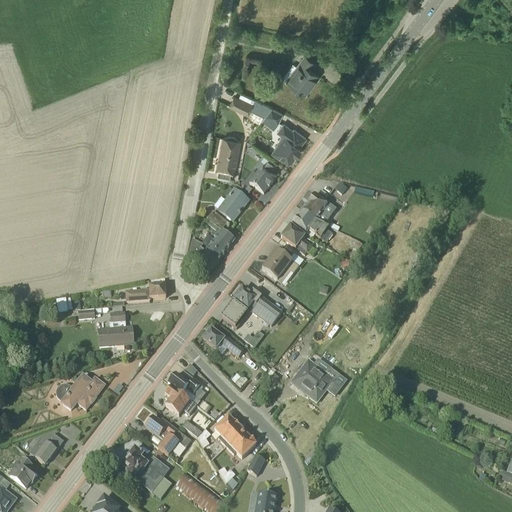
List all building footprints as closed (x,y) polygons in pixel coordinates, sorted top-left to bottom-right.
[(293,65),(282,79),(304,95),(319,75),(311,70),(316,64),(305,56),(296,67),(293,65)] [(234,97),(229,106),(248,115),(252,106),(234,97)] [(282,115),(270,109),(266,118),(277,124),(282,115)] [(283,137),(272,154),(288,165),(306,140),(282,123),(276,132),(283,137)] [(224,140),(216,177),(233,180),(241,143),(224,140)] [(268,160),(249,185),(262,196),(276,178),(269,173),(275,165),(268,160)] [(340,183),(328,202),(336,207),(343,196),(346,197),(351,189),(340,183)] [(217,212),(232,223),(247,203),(232,192),(217,212)] [(315,196),(302,213),(315,223),(328,206),(315,196)] [(315,223),(302,213),(292,226),(311,241),(315,237),(325,245),(332,237),(326,233),(328,230),(315,223)] [(215,230),(221,233),(228,226),(213,214),(207,222),(215,230)] [(304,239),(290,229),(281,241),(295,252),(297,249),(307,256),(312,249),(303,242),(304,239)] [(211,273),(233,243),(221,233),(215,230),(211,236),(216,239),(214,242),(208,238),(202,246),(193,241),(187,259),(196,266),(198,263),(211,273)] [(362,247),(348,240),(345,246),(359,253),(362,247)] [(270,261),(261,272),(281,287),(290,275),(293,277),(298,270),(274,251),(268,259),(270,261)] [(125,294),(125,305),(150,303),(150,301),(165,300),(164,288),(147,289),(148,293),(125,294)] [(282,315),(281,315),(252,294),(250,297),(242,291),(234,301),(235,303),(234,305),(232,304),(220,320),(234,331),(246,315),(247,313),(270,330),(282,315)] [(68,302),(56,304),(59,317),(71,315),(68,302)] [(94,313),(77,315),(78,324),(94,322),(94,313)] [(98,333),(99,350),(133,348),(132,331),(125,331),(124,316),(108,317),(109,332),(98,333)] [(243,354),(220,336),(218,339),(210,333),(202,343),(215,353),(220,347),(238,360),(243,354)] [(247,337),(242,343),(254,352),(263,339),(257,334),(252,341),(247,337)] [(308,362),(291,384),(297,388),(296,390),(297,391),(299,388),(310,397),(309,400),(316,406),(325,393),(334,400),(346,384),(317,361),(313,366),(308,362)] [(194,401),(202,390),(183,376),(179,381),(175,379),(167,388),(170,390),(189,405),(190,406),(194,401)] [(99,395),(98,394),(102,388),(93,381),(91,384),(90,384),(82,377),(71,391),(69,389),(66,388),(62,388),(59,389),(57,391),(55,394),(55,397),(56,400),(58,403),(60,406),(59,407),(70,415),(76,407),(85,414),(99,395)] [(189,405),(170,390),(164,398),(166,400),(164,402),(168,405),(165,409),(178,419),(189,405)] [(219,416),(214,412),(209,419),(214,423),(219,416)] [(216,442),(224,450),(242,434),(243,433),(235,425),(234,426),(228,420),(212,434),(218,440),(216,442)] [(153,438),(148,445),(168,460),(171,455),(178,460),(190,445),(161,423),(159,426),(152,421),(144,431),(153,438)] [(242,434),(224,450),(232,458),(235,455),(241,461),(256,447),(249,440),(248,441),(242,434)] [(34,462),(44,469),(55,455),(56,456),(63,446),(53,438),(40,443),(28,460),(33,463),(34,462)] [(127,475),(126,476),(159,502),(171,487),(163,481),(169,473),(152,460),(147,467),(141,463),(144,460),(134,452),(120,470),(127,475)] [(264,464),(254,458),(246,473),(256,479),(264,464)] [(13,473),(8,479),(26,492),(30,486),(32,487),(37,480),(30,474),(32,471),(20,463),(17,467),(16,466),(11,472),(13,473)] [(500,472),(497,480),(511,485),(511,475),(510,475),(506,474),(500,472)] [(219,511),(224,506),(185,476),(175,488),(206,511),(219,511)] [(10,487),(0,479),(0,511),(8,511),(15,503),(4,495),(10,487)] [(274,511),(277,497),(257,494),(254,511),(274,511)] [(118,511),(104,501),(96,511),(118,511)]
